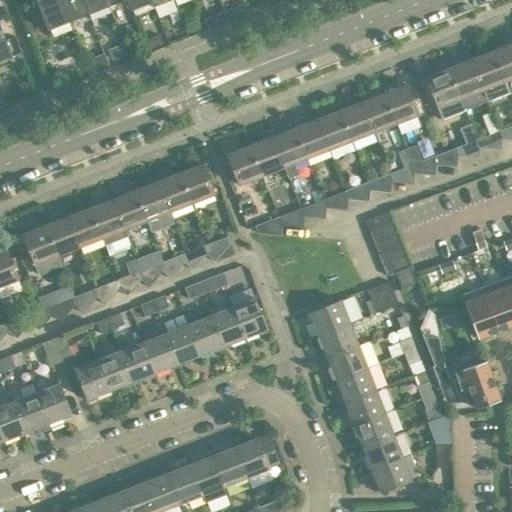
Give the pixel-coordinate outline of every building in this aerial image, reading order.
[(36,0),(50,35),(71,27),(59,0),(36,0)] [(82,0),(59,0),(71,27),(90,19),(82,0)] [(104,0),(82,0),(90,19),(109,12),(104,0)] [(104,0),(109,12),(130,4),(128,0),(104,0)] [(134,14),(153,6),(150,0),(128,0),(130,4),(134,14)] [(236,5),(224,9),(228,19),(240,15),(236,5)] [(0,30),(0,67),(12,62),(0,30)] [(511,43),(493,51),(505,82),(506,82),(511,79),(511,43)] [(127,54),(123,44),(108,49),(112,60),(127,54)] [(493,51),(471,59),(487,101),(510,92),(506,82),(505,82),(493,51)] [(465,109),(487,101),(471,59),(449,68),(465,109)] [(442,118),(465,109),(449,68),(426,77),(442,118)] [(407,84),(384,93),(396,124),(420,116),(407,84)] [(384,93),(362,101),(374,133),(396,124),(384,93)] [(362,101),(340,110),(352,142),(374,133),(362,101)] [(340,110),(317,119),(329,150),(352,142),(340,110)] [(317,119),(295,127),(307,159),(329,150),(317,119)] [(479,158),(480,147),(475,147),(476,140),(470,124),(460,128),(466,144),(455,148),(454,155),(458,156),(479,158)] [(511,139),(511,125),(497,131),(497,138),(502,139),(511,139)] [(295,127),(272,136),(284,167),(288,178),(298,174),(295,163),(307,159),(295,127)] [(501,149),(502,139),(497,138),(497,131),(476,140),(475,147),(480,147),(501,149)] [(272,136),(250,144),(262,176),(284,167),(272,136)] [(239,185),(262,176),(250,144),(227,153),(239,185)] [(409,165),(409,172),(414,173),(435,175),(436,164),(432,164),(434,156),(421,161),(415,145),(405,149),(411,165),(409,165)] [(455,148),(434,156),(432,164),(436,164),(457,166),(458,156),(454,155),(455,148)] [(413,184),(414,173),(409,172),(409,165),(411,165),(405,149),(398,152),(404,168),(389,173),(388,181),(392,182),(413,184)] [(203,163),(180,171),(192,204),(215,195),(203,163)] [(180,171),(157,180),(170,212),(192,204),(180,171)] [(391,193),(392,182),(388,181),(389,173),(365,183),(365,189),(370,190),(391,193)] [(147,221),(148,221),(152,232),(174,223),(170,212),(157,180),(135,188),(147,221)] [(369,201),(370,190),(365,189),(365,183),(344,191),(344,198),(348,199),(369,201)] [(135,188),(113,197),(125,229),(147,221),(135,188)] [(347,209),(348,199),(344,198),(344,191),(322,200),(321,207),(326,207),(347,209)] [(113,197),(90,206),(102,238),(105,245),(128,236),(125,229),(113,197)] [(325,218),(326,207),(321,207),(322,200),(299,208),(299,215),(304,216),(325,218)] [(80,247),(102,238),(90,206),(68,214),(80,247)] [(303,227),(304,216),(299,215),(299,208),(277,217),(276,224),(282,224),(303,227)] [(366,220),(370,232),(392,223),(388,212),(366,220)] [(68,214),(45,223),(58,255),(80,247),(68,214)] [(276,224),(277,217),(255,226),(257,232),(281,235),(282,224),(276,224)] [(35,264),(58,255),(45,223),(22,232),(35,264)] [(370,232),(374,243),(397,234),(392,223),(370,232)] [(480,228),(471,231),(477,250),(487,247),(480,228)] [(374,243),(379,254),(401,245),(397,234),(374,243)] [(208,251),(206,254),(214,262),(233,254),(227,237),(203,246),(208,251)] [(379,254),(383,265),(405,256),(401,245),(379,254)] [(192,270),(206,254),(208,251),(203,246),(181,255),(186,259),(184,263),(192,270)] [(7,248),(0,250),(0,285),(18,279),(7,248)] [(181,255),(158,263),(165,268),(162,271),(170,278),(184,263),(186,259),(181,255)] [(405,256),(383,265),(387,276),(396,272),(396,273),(410,268),(405,256)] [(442,273),(455,268),(452,260),(439,265),(442,273)] [(158,263),(140,270),(137,272),(142,276),(140,280),(148,287),(162,271),(165,268),(158,263)] [(415,282),(410,268),(396,273),(402,287),(415,282)] [(208,278),(213,291),(236,282),(231,269),(208,278)] [(126,295),(140,280),(142,276),(137,272),(115,280),(121,285),(119,288),(126,295)] [(208,278),(197,282),(202,295),(213,291),(208,278)] [(115,280),(93,288),(98,293),(96,296),(105,304),(119,288),(121,285),(115,280)] [(398,304),(389,281),(378,286),(386,308),(398,304)] [(202,295),(197,282),(185,287),(190,300),(202,295)] [(370,315),(386,308),(378,286),(366,290),(370,299),(365,301),(370,315)] [(500,331),(486,293),(484,286),(462,294),(478,339),(500,331)] [(511,299),(507,286),(486,293),(500,331),(511,326),(511,299)] [(93,288),(71,297),(76,302),(74,305),(82,312),(96,296),(98,293),(93,288)] [(164,295),(153,299),(158,312),(169,307),(164,295)] [(71,297),(50,305),(55,310),(52,314),(60,321),(74,305),(76,302),(71,297)] [(255,298),(233,307),(245,337),(267,329),(255,298)] [(141,304),(146,316),(158,312),(153,299),(141,304)] [(310,312),(319,335),(349,323),(340,300),(310,312)] [(50,305),(27,314),(32,318),(30,322),(38,329),(52,314),(55,310),(50,305)] [(222,346),(245,337),(233,307),(210,315),(222,346)] [(109,317),(113,328),(124,324),(120,312),(109,317)] [(16,337),(30,322),(32,318),(27,314),(5,323),(10,327),(8,330),(16,337)] [(210,315),(188,324),(200,355),(222,346),(210,315)] [(401,329),(407,327),(402,315),(396,318),(400,328),(401,329)] [(113,328),(109,317),(97,321),(101,333),(113,328)] [(0,339),(8,330),(10,327),(5,323),(0,324),(0,339)] [(319,335),(328,358),(359,346),(349,323),(319,335)] [(188,324),(166,333),(178,363),(200,355),(188,324)] [(166,333),(143,341),(155,372),(178,363),(166,333)] [(54,338),(63,361),(73,357),(64,334),(54,338)] [(404,353),(416,349),(411,337),(399,342),(404,353)] [(438,337),(423,337),(433,362),(431,363),(439,384),(449,380),(445,369),(438,337)] [(63,361),(54,338),(43,342),(52,365),(63,361)] [(143,341),(130,346),(127,338),(117,342),(120,350),(121,350),(133,381),(155,372),(143,341)] [(328,358),(337,380),(368,368),(359,346),(328,358)] [(420,360),(416,349),(404,353),(409,365),(420,360)] [(120,350),(98,359),(110,390),(133,381),(121,350),(120,350)] [(0,358),(0,362),(3,371),(15,366),(11,354),(0,358)] [(88,398),(110,390),(98,359),(76,368),(88,398)] [(501,399),(487,360),(455,372),(462,390),(469,387),(477,408),(501,399)] [(337,380),(346,402),(377,390),(368,368),(337,380)] [(417,387),(422,398),(433,393),(428,382),(417,387)] [(59,383),(37,391),(51,428),(64,424),(61,418),(71,414),(59,383)] [(346,402),(355,425),(385,412),(377,390),(346,402)] [(26,431),(35,428),(38,434),(51,428),(37,391),(14,400),(26,431)] [(433,393),(422,398),(426,409),(438,404),(433,393)] [(14,400),(0,405),(0,428),(4,440),(26,431),(14,400)] [(355,425),(364,447),(394,435),(385,412),(355,425)] [(426,422),(429,429),(450,422),(450,416),(447,415),(426,422)] [(258,437),(235,446),(247,477),(270,468),(270,466),(279,463),(268,434),(259,438),(258,437)] [(403,457),(394,435),(364,447),(373,469),(403,457)] [(449,467),(448,444),(435,444),(436,468),(449,467)] [(235,446),(213,455),(225,485),(247,477),(235,446)] [(213,455),(190,463),(202,494),(205,502),(228,493),(225,485),(213,455)] [(412,479),(403,457),(373,469),(382,492),(412,479)] [(190,463),(168,472),(180,503),(202,494),(190,463)] [(168,472),(145,481),(157,511),(180,503),(168,472)] [(145,481),(123,489),(131,511),(156,511),(157,511),(145,481)] [(131,511),(123,489),(100,498),(105,511),(131,511)] [(80,511),(105,511),(100,498),(78,507),(80,511)] [(258,511),(284,511),(287,511),(282,498),(259,507),(258,511)]
